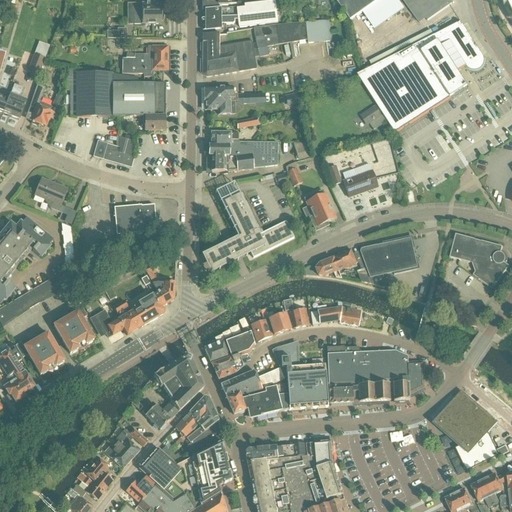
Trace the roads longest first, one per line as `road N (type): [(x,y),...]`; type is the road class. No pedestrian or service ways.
road 1 (tertiary): [(184,319),(373,225),(418,212),(511,224)]
road 2 (residential): [(236,435),(414,418),(460,376)]
road 3 (residential): [(241,374),(286,340),(344,333),(415,349),(460,376)]
road 4 (secondary): [(0,439),(184,319)]
road 5 (secondary): [(189,191),(190,0)]
road 6 (residential): [(211,389),(97,511)]
road 7 (residential): [(189,191),(127,186),(36,151)]
road 8 (secondary): [(184,319),(189,191)]
